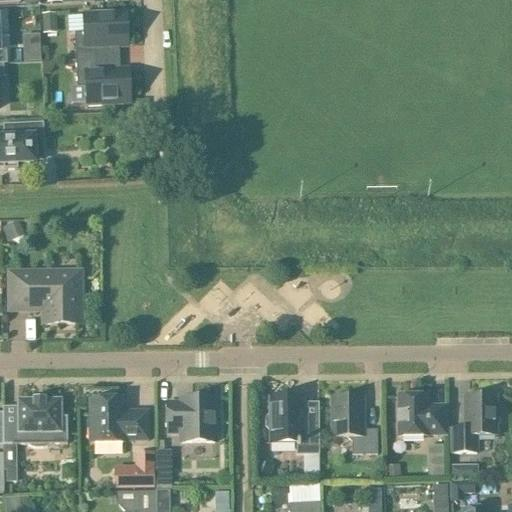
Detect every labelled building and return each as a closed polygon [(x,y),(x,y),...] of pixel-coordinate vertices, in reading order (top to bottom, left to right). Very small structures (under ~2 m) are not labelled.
[(83,34),(74,34),(75,62),(104,60),(103,48),(126,47),(125,15),(98,16),(97,13),(83,14),(83,34)] [(104,60),(75,62),(77,89),(86,88),(87,108),(101,108),(101,105),(128,104),(127,71),(104,72),(104,60)] [(17,171),(17,165),(35,165),(34,150),(43,150),(42,124),(12,126),(12,138),(0,139),(0,166),(2,166),(3,171),(17,171)] [(8,244),(24,237),(18,223),(1,230),(8,244)] [(78,326),(78,289),(82,289),(82,272),(65,272),(65,276),(11,276),(11,309),(39,309),(45,315),(45,326),(78,326)] [(451,455),(476,455),(476,441),(480,437),(495,437),(495,397),(465,397),(465,430),(451,430),(451,455)] [(363,431),(362,398),(332,399),(332,439),(347,439),(352,443),(352,456),(377,456),(377,431),(363,431)] [(427,408),(427,398),(398,398),(398,438),(427,438),(427,437),(445,436),(445,407),(427,408)] [(304,426),(303,399),(269,399),(269,416),(266,419),(266,428),(269,432),(269,445),(281,445),(284,448),(292,448),(295,451),(295,456),(319,456),(319,426),(304,426)] [(214,444),(214,400),(181,400),(181,405),(167,405),(167,433),(181,433),(181,444),(214,444)] [(60,418),(60,401),(18,402),(19,430),(3,430),(3,446),(26,446),(31,449),(36,450),(44,450),(48,448),(51,445),(67,445),(67,418),(60,418)] [(124,413),(124,401),(89,401),(90,444),(125,444),(124,442),(148,442),(147,413),(124,413)] [(259,462),(253,480),(266,484),(272,467),(259,462)] [(135,489),(154,489),(154,466),(135,466),(135,489)] [(17,485),(17,468),(6,468),(6,485),(17,485)] [(388,481),(398,481),(398,468),(388,469),(388,481)] [(443,479),(443,469),(427,469),(427,479),(443,479)] [(155,471),(155,486),(168,486),(168,471),(155,471)] [(450,504),(464,504),(464,496),(474,496),(474,482),(449,483),(450,504)] [(319,511),(319,504),(319,485),(310,485),(311,504),(288,505),(288,511),(319,511)] [(436,499),(446,499),(445,487),(435,488),(436,499)] [(155,492),(155,511),(169,511),(169,491),(155,492)] [(155,511),(155,492),(117,493),(117,505),(123,511),(155,511)]
